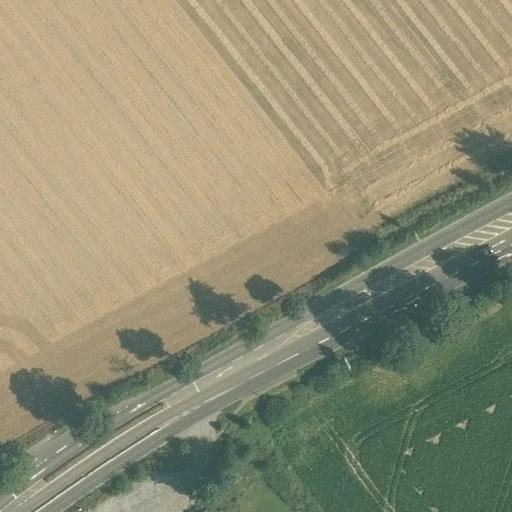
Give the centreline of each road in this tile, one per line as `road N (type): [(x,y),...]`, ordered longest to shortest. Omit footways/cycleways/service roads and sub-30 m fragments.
road 1 (primary): [(511,208),(133,411),(16,490)]
road 2 (primary): [(36,511),(165,425),(511,244)]
